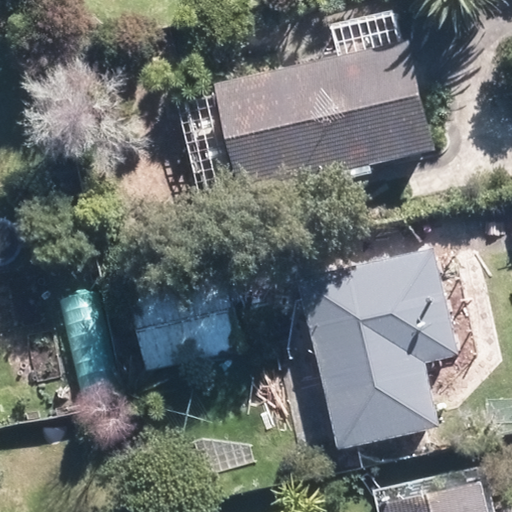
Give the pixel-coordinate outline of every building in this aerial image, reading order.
[(190,97),(210,187),(252,178),(256,194),(459,149),(426,0),(412,0),(346,15),(353,48),(229,76),(231,88),(190,97)] [(459,227),(274,274),(296,361),(327,353),(350,442),(457,415),(439,344),(486,332),(459,227)] [(249,253),(133,282),(156,372),(272,343),(249,253)] [(0,339),(0,384),(10,382),(0,339)] [(511,511),(511,455),(392,481),(398,511),(511,511)]
